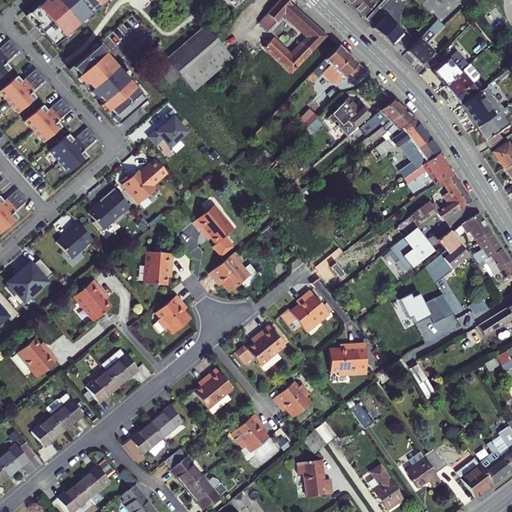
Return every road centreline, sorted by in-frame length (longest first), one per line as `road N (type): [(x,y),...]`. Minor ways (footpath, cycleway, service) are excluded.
road 1 (secondary): [(317,0),(424,104),(511,236)]
road 2 (residential): [(0,21),(119,151),(48,212)]
road 3 (residential): [(2,511),(99,431)]
